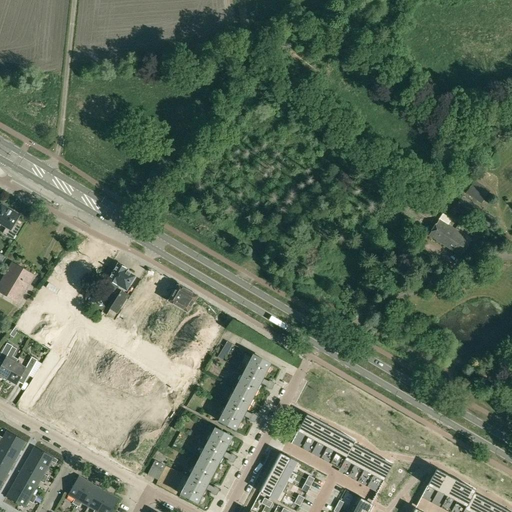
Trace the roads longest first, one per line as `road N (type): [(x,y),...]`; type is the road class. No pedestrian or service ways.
road 1 (primary): [(511,441),(0,140)]
road 2 (primary): [(0,158),(511,459)]
road 3 (residential): [(226,511),(306,361)]
road 4 (unknown): [(302,370),(426,440)]
road 5 (residential): [(183,377),(76,321)]
